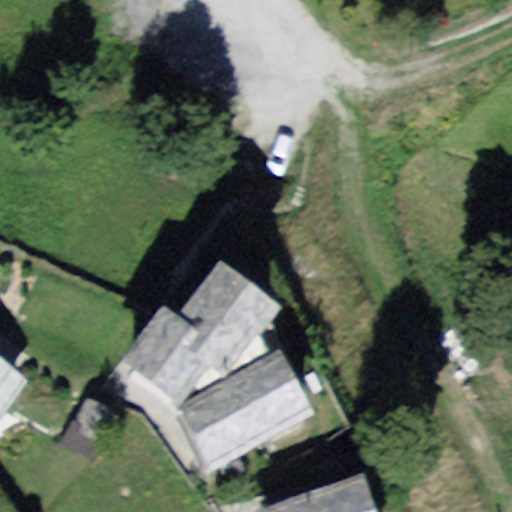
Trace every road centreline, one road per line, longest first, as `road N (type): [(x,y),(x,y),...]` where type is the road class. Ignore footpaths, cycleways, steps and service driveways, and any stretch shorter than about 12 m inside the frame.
road 1 (track): [(327,68),(354,131),(364,230),(496,463),(511,509)]
road 2 (track): [(327,68),(413,68),(511,19)]
